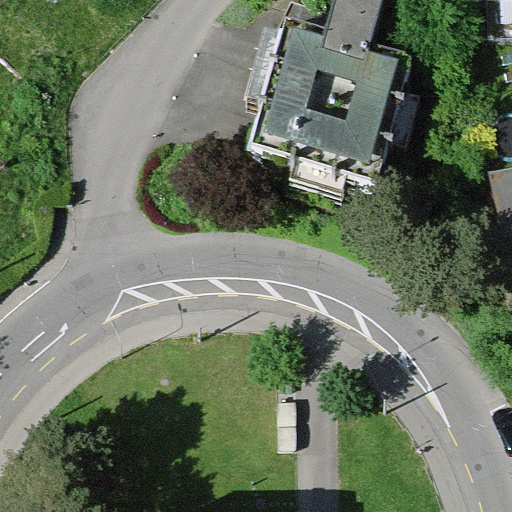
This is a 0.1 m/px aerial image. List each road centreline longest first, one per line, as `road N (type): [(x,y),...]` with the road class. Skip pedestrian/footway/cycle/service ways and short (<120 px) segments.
road 1 (residential): [(505,511),(468,411),(422,342),(351,286),(301,267),(233,257),(114,270)]
road 2 (residential): [(114,270),(125,125),(166,35),(201,0)]
road 3 (residential): [(114,270),(0,374)]
